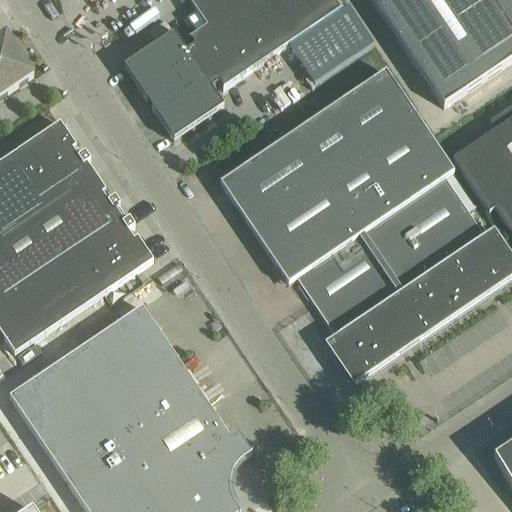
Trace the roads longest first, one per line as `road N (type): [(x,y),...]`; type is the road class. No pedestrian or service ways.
road 1 (unclassified): [(360,506),(24,0)]
road 2 (unclassified): [(360,506),(511,404)]
